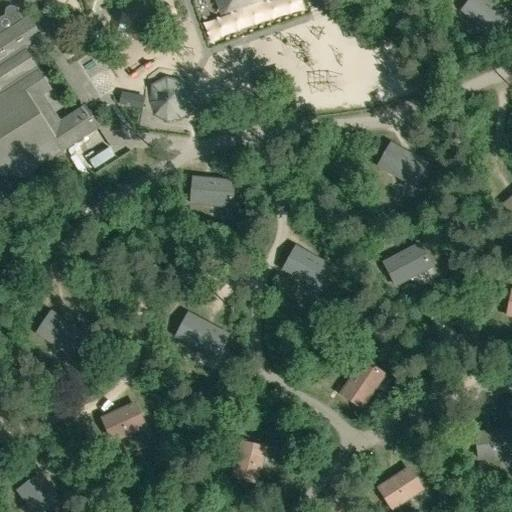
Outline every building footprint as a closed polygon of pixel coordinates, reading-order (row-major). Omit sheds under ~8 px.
[(218,0),(223,12),(259,0),(218,0)] [(489,34),(506,14),(488,0),(471,0),(462,11),(489,34)] [(24,52),(41,41),(27,19),(22,22),(16,12),(9,17),(0,22),(0,175),(22,179),(98,129),(84,108),(60,123),(43,97),(50,92),(24,52)] [(149,48),(131,54),(136,67),(153,60),(149,48)] [(427,164),(392,145),(379,167),(413,186),(427,164)] [(231,208),(234,182),(194,179),(191,204),(231,208)] [(419,245),(384,263),(396,286),(431,268),(419,245)] [(296,248),(284,270),(319,290),(331,267),(296,248)] [(85,335),(52,313),(38,334),(71,356),(85,335)] [(228,335),(189,314),(177,337),(216,358),(228,335)] [(363,361),(341,394),(362,409),(385,376),(363,361)] [(115,441),(148,426),(137,403),(104,418),(115,441)] [(511,456),(511,430),(477,434),(481,460),(511,456)] [(233,477),(258,483),(266,449),(241,443),(233,477)] [(423,490),(409,469),(379,489),(394,510),(423,490)] [(49,511),(60,504),(39,476),(18,492),(33,511),(49,511)] [(333,507),(346,489),(337,483),(325,501),(333,507)]
